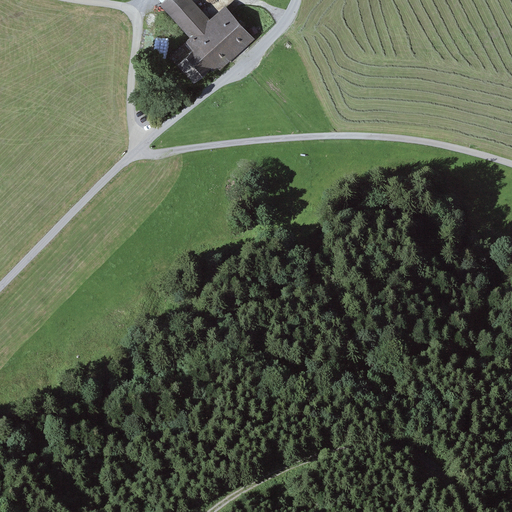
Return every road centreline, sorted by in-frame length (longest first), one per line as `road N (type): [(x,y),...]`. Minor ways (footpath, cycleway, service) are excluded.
road 1 (track): [(74,0),(126,10),(140,29),(131,95),(133,143),(144,154),(379,138),(511,166)]
road 2 (residential): [(296,0),(270,40),(138,149),(0,288)]
road 3 (track): [(465,511),(429,466),(394,449),(286,467),(212,511)]
